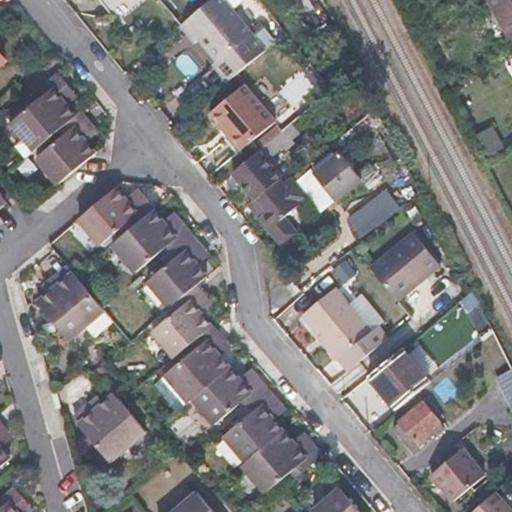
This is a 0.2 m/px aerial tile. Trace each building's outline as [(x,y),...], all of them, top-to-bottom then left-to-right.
[(216,56),(233,76),(278,39),(263,22),(251,32),(234,12),(223,0),(208,0),(185,20),(200,38),(216,56)] [(223,0),(234,12),(247,0),(223,0)] [(511,0),(487,0),(510,41),(511,39),(511,0)] [(196,43),(200,38),(185,20),(180,24),(196,43)] [(223,85),(233,76),(216,56),(206,65),(223,85)] [(51,137),(72,117),(62,106),(57,100),(66,92),(52,75),(25,99),(30,105),(9,123),(23,139),(13,147),(24,160),(51,137)] [(234,135),(230,138),(241,151),(275,122),(245,86),(210,115),(223,129),(226,126),(234,135)] [(57,100),(62,106),(72,98),(66,92),(57,100)] [(4,117),(9,123),(30,105),(25,99),(4,117)] [(282,219),(307,198),(292,179),(282,187),(276,180),(279,178),(267,162),(327,116),(317,103),(234,172),(255,196),(248,202),(283,243),(294,233),(282,219)] [(96,154),(87,144),(82,139),(92,130),(77,113),(72,117),(51,137),(56,142),(34,161),(57,187),(96,154)] [(223,129),(230,138),(234,135),(226,126),(223,129)] [(82,139),(87,144),(97,136),(92,130),(82,139)] [(319,198),(327,191),(313,174),(338,152),(335,148),(301,176),(319,198)] [(313,174),(327,191),(335,201),(361,180),(338,152),(313,174)] [(397,208),(384,191),(347,220),(360,237),(397,208)] [(120,235),(123,238),(152,214),(139,200),(128,209),(124,203),(113,192),(76,224),(100,252),(120,235)] [(134,194),(124,203),(128,209),(139,200),(134,194)] [(164,260),(189,239),(174,221),(164,229),(160,223),(152,214),(123,238),(111,248),(136,276),(154,260),(159,265),(164,260)] [(169,216),(160,223),(164,229),(174,221),(169,216)] [(372,273),(398,307),(444,273),(419,238),(372,273)] [(201,253),(189,239),(164,260),(159,265),(164,271),(146,287),(168,312),(176,305),(197,287),(205,279),(196,268),(191,262),(201,253)] [(191,262),(196,268),(206,259),(201,253),(191,262)] [(104,313),(76,280),(68,271),(44,292),(49,299),(39,307),(71,345),(106,316),(104,313)] [(184,352),(213,328),(203,317),(197,310),(209,300),(197,287),(176,305),(168,312),(166,313),(171,318),(152,334),(175,360),(184,352)] [(375,331),(342,288),(309,313),(353,368),(388,340),(380,328),(375,331)] [(197,310),(203,317),(214,307),(209,300),(197,310)] [(194,402),(231,370),(222,359),(216,353),(227,344),(213,328),(184,352),(189,357),(168,375),(192,403),(194,402)] [(511,410),(511,366),(494,329),(477,342),(511,410)] [(216,353),(222,359),(232,350),(227,344),(216,353)] [(429,383),(401,350),(370,376),(398,410),(429,383)] [(94,377),(101,370),(96,364),(89,371),(94,377)] [(235,412),(239,418),(269,392),(256,377),(245,386),(241,381),(231,370),(194,402),(217,428),(235,412)] [(251,371),(241,381),(245,386),(256,377),(251,371)] [(192,403),(168,375),(157,385),(181,413),(192,403)] [(246,465),(284,432),(275,421),(270,416),(281,407),(269,392),(239,418),(244,423),(225,440),(246,465)] [(143,434),(112,397),(101,406),(96,399),(72,419),(108,462),(143,434)] [(423,404),(394,428),(415,452),(443,428),(423,404)] [(270,416),(275,421),(286,412),(281,407),(270,416)] [(0,416),(0,469),(15,458),(6,447),(0,440),(12,430),(0,416)] [(0,440),(6,447),(17,437),(12,430),(0,440)] [(321,456),(307,440),(298,448),(293,442),(284,432),(246,465),(244,467),(268,493),(288,475),(293,481),(321,456)] [(302,434),(293,442),(298,448),(307,440),(302,434)] [(462,445),(431,471),(454,498),(485,472),(462,445)] [(355,511),(338,491),(314,511),(355,511)] [(511,511),(494,492),(470,511),(511,511)] [(22,511),(26,509),(12,493),(0,502),(0,511),(22,511)] [(180,511),(212,511),(199,496),(180,511)]
